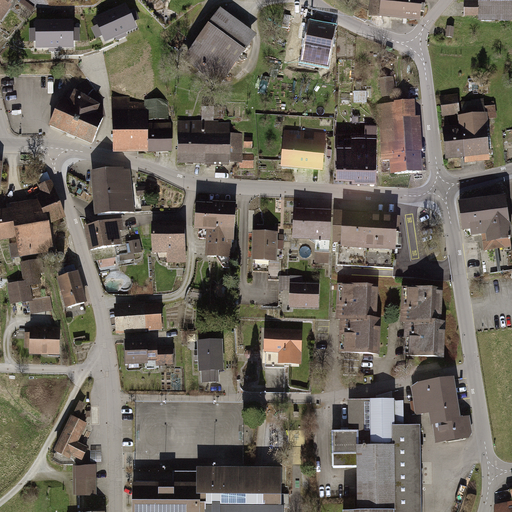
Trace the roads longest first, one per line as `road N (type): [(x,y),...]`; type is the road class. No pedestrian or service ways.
road 1 (residential): [(56,146),(191,184),(406,196),(442,190)]
road 2 (residential): [(490,476),(442,190)]
road 3 (residential): [(108,365),(56,146)]
road 4 (track): [(0,503),(36,472),(81,370)]
road 5 (residential): [(442,190),(415,45)]
road 6 (residential): [(116,511),(108,365)]
